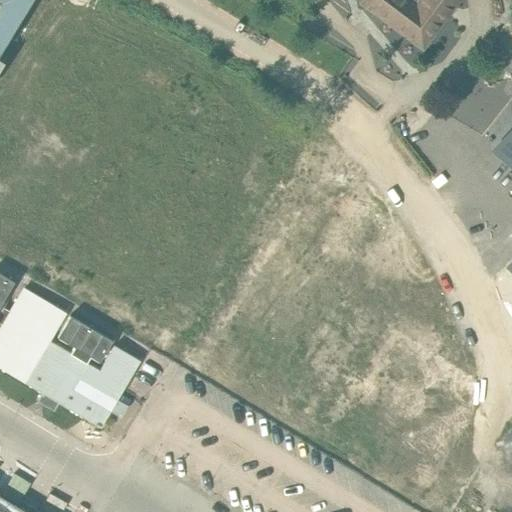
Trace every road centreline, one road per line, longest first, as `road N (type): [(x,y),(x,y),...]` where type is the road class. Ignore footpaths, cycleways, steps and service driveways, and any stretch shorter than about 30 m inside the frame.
road 1 (unclassified): [(478,444),(493,396),(487,339),(431,216),(349,115),(171,0)]
road 2 (unknown): [(0,418),(155,511)]
